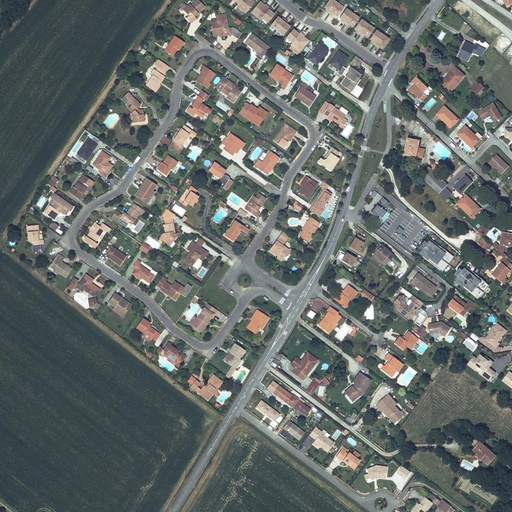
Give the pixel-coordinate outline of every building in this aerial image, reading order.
[(187,6),(183,10),(188,15),(186,18),(191,23),(196,18),(194,16),(197,14),(199,11),(204,6),(198,0),(196,0),(191,5),(190,4),(187,6)] [(245,13),(254,2),(251,0),(241,0),(238,4),(236,6),(245,13)] [(329,14),(337,3),(332,0),(329,0),(324,7),(328,10),(326,11),(329,14)] [(260,2),(251,13),(260,20),(261,18),(269,8),(266,6),(266,7),(260,2)] [(344,8),(337,3),(329,14),(333,16),(334,14),(337,17),(344,8)] [(267,23),(274,15),(271,12),(272,10),(269,8),(261,18),(267,23)] [(345,24),(352,13),(346,9),(339,18),(343,20),(342,22),(345,24)] [(352,27),(359,18),(352,13),(345,24),(348,26),(349,24),(352,27)] [(231,35),(231,32),(238,38),(242,33),(238,30),(238,29),(235,27),(235,28),(233,27),(228,27),(226,14),(216,15),(217,19),(211,20),(211,24),(212,31),(213,36),(217,35),(219,36),(231,35)] [(277,30),(285,20),(282,18),(280,19),(277,17),(270,25),(277,30)] [(360,35),(367,24),(361,19),(354,28),(358,31),(357,32),(360,35)] [(256,27),(263,30),(266,23),(259,20),(256,27)] [(283,35),(290,27),(286,24),(288,23),(285,20),(277,30),(283,35)] [(368,37),(374,28),(367,24),(360,35),(363,37),(364,35),(368,37)] [(292,43),(300,33),(297,30),(296,32),(293,29),(286,38),(292,43)] [(375,45),(382,34),(376,30),(369,39),(373,41),(372,43),(375,45)] [(299,52),(308,41),(302,36),(303,35),(300,33),(292,43),(290,45),(299,52)] [(383,48),(389,39),(382,34),(375,45),(378,47),(379,46),(383,48)] [(251,35),(247,40),(250,43),(248,45),(251,47),(253,46),(254,47),(253,49),(257,52),(255,53),(261,57),(269,48),(259,39),(257,41),(251,35)] [(165,50),(171,55),(177,48),(178,48),(179,49),(184,42),(175,36),(165,50)] [(319,62),(327,50),(319,44),(313,52),(309,49),(303,57),(307,60),(308,59),(315,63),(318,63),(319,62)] [(468,46),(464,44),(458,56),(468,61),(472,52),(475,53),(478,47),(475,45),(474,46),(469,44),(468,46)] [(337,73),(341,76),(346,69),(342,66),(348,57),(339,51),(330,64),(339,70),(337,73)] [(362,61),(355,56),(351,63),(357,67),(362,61)] [(153,75),(146,85),(156,92),(160,85),(159,84),(158,83),(163,76),(169,67),(160,60),(156,65),(158,67),(155,70),(154,69),(151,74),(153,75)] [(269,75),(276,80),(278,79),(283,82),(282,84),(280,87),(284,89),(293,75),(277,64),(269,75)] [(202,74),(197,81),(204,86),(207,82),(209,82),(215,73),(203,65),(201,68),(202,69),(200,73),(201,73),(202,74)] [(351,91),(354,87),(352,86),(358,78),(361,75),(351,67),(348,71),(349,72),(346,77),(341,85),(351,91)] [(447,79),(442,84),(450,92),(464,76),(455,67),(446,78),(447,79)] [(223,77),(216,87),(221,91),(222,88),(229,93),(226,97),(234,102),(241,92),(238,90),(233,87),(234,86),(235,85),(223,77)] [(414,84),(408,90),(413,94),(414,93),(422,102),(427,96),(424,93),(428,88),(416,77),(412,81),(413,83),(414,84)] [(478,81),(470,90),(475,96),(478,93),(480,95),(486,89),(478,81)] [(303,83),(294,96),(309,106),(316,96),(305,89),(307,85),(303,83)] [(407,92),(408,90),(414,84),(413,83),(405,91),(407,92)] [(206,101),(209,97),(201,91),(198,96),(206,101)] [(128,92),(122,99),(127,105),(126,106),(132,112),(131,113),(133,115),(133,123),(144,122),(143,110),(140,110),(138,108),(140,105),(128,92)] [(195,100),(193,103),(195,105),(193,107),(192,109),(189,107),(186,111),(193,116),(196,113),(202,118),(206,113),(208,115),(211,110),(195,100)] [(322,114),(329,104),(325,101),(318,111),(322,114)] [(239,113),(250,120),(253,116),(261,122),(267,113),(259,107),(257,109),(256,108),(255,109),(253,108),(254,107),(250,104),(250,106),(246,103),(239,113)] [(482,120),(490,115),(492,114),(496,121),(502,117),(493,103),(478,112),(482,120)] [(327,117),(328,115),(333,119),(339,123),(338,125),(341,127),(346,121),(342,119),(345,115),(338,110),(329,104),(322,114),(327,117)] [(437,114),(446,123),(447,122),(452,127),(459,120),(444,106),(437,114)] [(253,116),(250,120),(258,126),(261,122),(253,116)] [(283,147),(289,139),(289,138),(292,134),(293,135),(296,131),(285,124),(274,141),(283,147)] [(181,128),(172,140),(177,143),(174,147),(173,148),(176,150),(176,149),(178,150),(181,146),(190,134),(192,131),(184,125),(181,128)] [(457,134),(466,142),(467,141),(473,147),(480,140),(465,126),(457,134)] [(227,137),(223,144),(226,146),(223,149),(232,155),(234,152),(238,146),(240,148),(241,148),(245,144),(230,133),(227,137)] [(163,136),(160,142),(168,145),(171,139),(163,136)] [(87,161),(98,143),(97,143),(91,139),(88,137),(77,154),(87,161)] [(264,141),(258,137),(255,143),(260,146),(264,141)] [(408,145),(407,145),(404,155),(423,159),(425,148),(418,147),(419,141),(409,139),(408,145)] [(183,147),(181,146),(178,150),(176,149),(176,150),(173,148),(174,147),(177,143),(172,140),(167,147),(178,154),(183,147)] [(325,161),(323,160),(320,158),(318,162),(330,171),(339,158),(335,156),(339,152),(332,147),(329,152),(331,153),(325,161)] [(270,151),(262,162),(259,159),(254,166),(258,168),(266,175),(269,170),(270,171),(280,158),(278,157),(270,151)] [(109,172),(108,172),(106,170),(107,169),(109,170),(112,166),(107,162),(110,157),(102,152),(93,165),(101,171),(100,173),(106,177),(109,172)] [(502,174),(509,167),(496,155),(490,162),(495,167),(499,171),(498,171),(502,174)] [(164,164),(162,163),(161,162),(157,169),(166,175),(171,168),(173,170),(178,162),(169,156),(164,164)] [(223,174),(225,171),(219,166),(219,165),(214,162),(208,170),(220,178),(221,177),(222,178),(220,181),(225,184),(223,187),(227,190),(233,182),(229,179),(230,178),(225,174),(224,175),(223,174)] [(421,177),(439,194),(443,190),(447,185),(429,168),(421,177)] [(461,193),(473,182),(465,174),(453,186),(461,193)] [(54,186),(59,179),(53,175),(48,182),(54,186)] [(80,199),(83,194),(88,186),(90,188),(94,182),(83,175),(75,187),(73,187),(70,192),(80,199)] [(305,181),(301,186),(297,191),(308,198),(315,187),(309,183),(312,180),(306,176),(303,180),(305,181)] [(139,189),(135,195),(143,200),(145,197),(149,197),(150,198),(154,193),(152,191),(156,186),(146,179),(141,186),(142,187),(140,190),(139,189)] [(309,209),(318,215),(320,216),(326,207),(323,205),(332,193),(326,189),(329,185),(326,183),(323,181),(321,186),(323,188),(309,209)] [(192,206),(195,202),(197,199),(198,196),(195,194),(197,191),(190,186),(188,190),(190,191),(182,204),(186,206),(188,204),(192,206)] [(443,190),(439,194),(446,200),(449,197),(444,193),(445,192),(443,190)] [(55,220),(58,215),(56,214),(58,211),(60,212),(63,215),(67,209),(70,212),(74,207),(54,193),(50,198),(54,200),(50,206),(49,205),(44,212),(55,220)] [(253,196),(248,205),(251,207),(248,211),(256,217),(259,212),(257,211),(260,207),(259,206),(260,205),(261,205),(265,198),(258,193),(256,197),(253,196)] [(471,202),(464,196),(457,204),(472,218),(481,209),(472,201),(471,202)] [(387,211),(384,209),(389,203),(382,197),(371,211),(378,217),(380,214),(383,216),(387,211)] [(142,209),(133,202),(130,207),(139,213),(142,209)] [(303,206),(297,202),(294,206),(300,210),(303,206)] [(123,216),(121,215),(115,211),(111,217),(125,227),(128,222),(131,224),(139,213),(130,207),(125,214),(123,216)] [(172,232),(174,231),(172,220),(164,214),(159,222),(164,225),(165,233),(163,234),(159,238),(169,245),(171,246),(173,246),(174,244),(174,242),(173,241),(175,237),(175,233),(172,234),(172,232)] [(399,224),(393,231),(401,237),(405,232),(406,230),(420,241),(427,232),(421,228),(418,232),(410,226),(413,221),(406,215),(402,220),(403,221),(400,225),(399,224)] [(308,222),(303,230),(299,236),(308,242),(317,228),(315,227),(318,223),(310,217),(307,222),(308,222)] [(235,220),(224,235),(232,241),(238,233),(244,237),(248,230),(235,220)] [(421,228),(413,221),(410,226),(418,232),(421,228)] [(95,242),(104,229),(108,232),(110,229),(102,223),(100,226),(94,223),(90,228),(92,229),(90,232),(87,237),(86,236),(84,239),(85,242),(94,248),(97,243),(95,242)] [(483,224),(477,230),(483,236),(484,237),(490,230),(483,224)] [(27,226),(29,241),(33,241),(34,245),(41,244),(43,244),(43,240),(40,240),(38,225),(27,226)] [(406,230),(405,232),(419,242),(420,241),(406,230)] [(282,232),(279,237),(269,251),(273,253),(277,256),(282,259),(285,255),(288,251),(287,250),(287,249),(282,245),(285,241),(289,236),(282,232)] [(496,243),(493,246),(504,256),(506,258),(508,256),(503,252),(504,251),(505,246),(511,246),(511,235),(510,235),(510,234),(503,232),(500,247),(496,243)] [(358,234),(350,247),(358,252),(366,238),(358,234)] [(483,236),(477,242),(483,247),(488,242),(484,237),(483,236)] [(453,256),(429,238),(426,242),(421,249),(417,253),(441,271),(453,256)] [(199,239),(195,244),(201,248),(204,242),(199,239)] [(142,244),(139,248),(145,253),(150,247),(143,242),(142,244)] [(187,249),(190,252),(195,244),(192,242),(187,249)] [(372,252),(373,254),(381,245),(380,243),(372,252)] [(195,244),(190,252),(184,260),(192,265),(196,259),(195,258),(196,256),(197,257),(202,261),(208,253),(201,248),(195,244)] [(381,245),(373,254),(371,256),(382,267),(387,262),(389,259),(393,255),(381,245)] [(112,247),(106,256),(120,265),(126,256),(112,247)] [(347,252),(342,261),(351,266),(356,258),(347,252)] [(49,266),(54,269),(59,272),(58,273),(66,277),(71,269),(61,262),(64,258),(58,254),(49,266)] [(504,256),(491,272),(494,275),(507,259),(506,258),(504,256)] [(389,259),(387,262),(394,269),(397,266),(389,259)] [(511,264),(507,259),(494,275),(505,285),(509,280),(505,277),(510,271),(511,273),(511,264)] [(136,269),(132,274),(140,279),(141,278),(149,283),(154,275),(139,265),(141,262),(137,260),(132,267),(136,269)] [(175,260),(172,264),(179,269),(181,265),(175,260)] [(489,285),(465,266),(463,269),(457,276),(454,280),(477,299),(489,285)] [(454,273),(457,276),(463,269),(459,267),(454,273)] [(417,274),(412,281),(415,283),(415,286),(419,288),(421,288),(430,295),(436,287),(428,281),(427,282),(425,280),(426,279),(421,275),(420,277),(417,274)] [(84,290),(94,297),(88,298),(89,303),(89,306),(94,305),(97,302),(96,297),(95,297),(100,290),(91,283),(93,280),(85,275),(77,286),(76,287),(82,291),(84,290)] [(73,277),(66,287),(71,291),(73,287),(75,285),(78,281),(73,277)] [(161,277),(156,285),(160,288),(160,289),(166,294),(168,292),(170,293),(169,294),(172,296),(171,298),(175,300),(180,292),(183,288),(178,284),(176,285),(173,283),(171,286),(165,281),(166,280),(161,277)] [(183,288),(180,292),(185,296),(192,286),(187,283),(183,288)] [(350,300),(357,292),(348,285),(343,291),(341,293),(340,292),(337,296),(335,296),(333,299),(345,308),(348,310),(352,304),(352,301),(350,300)] [(494,289),(487,297),(491,301),(498,293),(494,289)] [(373,297),(363,290),(360,293),(361,296),(363,296),(367,299),(367,301),(370,301),(373,297)] [(115,306),(114,308),(121,313),(127,304),(120,299),(121,298),(114,293),(108,302),(115,306)] [(395,309),(408,318),(414,311),(417,306),(419,307),(422,303),(413,295),(410,300),(412,301),(408,306),(404,304),(403,296),(399,296),(395,301),(395,309)] [(455,296),(449,304),(464,316),(470,307),(455,296)] [(121,313),(114,308),(112,310),(123,317),(131,305),(121,298),(120,299),(127,304),(121,313)] [(196,318),(191,326),(198,331),(204,323),(206,324),(216,310),(207,303),(196,318)] [(464,316),(449,304),(447,307),(462,318),(464,316)] [(322,322),(321,321),(318,325),(328,333),(336,323),(338,324),(342,324),(345,320),(337,314),(337,312),(330,307),(327,311),(328,312),(324,317),(326,318),(322,322)] [(255,314),(251,320),(246,328),(255,333),(259,328),(264,320),(266,321),(268,317),(256,309),(254,313),(255,314)] [(310,309),(306,315),(312,319),(316,312),(310,309)] [(188,324),(191,326),(196,318),(194,316),(188,324)] [(150,327),(148,326),(149,325),(150,323),(143,318),(136,328),(144,333),(151,337),(155,331),(150,327)] [(437,323),(428,324),(430,334),(440,332),(446,336),(451,328),(442,322),(441,323),(437,324),(437,323)] [(497,324),(485,340),(495,348),(499,343),(497,342),(500,339),(499,338),(500,337),(501,337),(506,331),(497,324)] [(419,328),(417,331),(421,334),(425,329),(421,326),(419,328)] [(151,337),(155,340),(159,334),(155,331),(151,337)] [(402,339),(401,337),(399,336),(394,343),(403,350),(408,343),(410,344),(416,337),(408,331),(404,337),(402,339)] [(166,359),(167,358),(168,356),(172,359),(171,360),(175,363),(174,364),(178,366),(182,360),(179,358),(180,355),(177,353),(177,352),(176,351),(177,349),(171,345),(171,344),(168,342),(163,350),(166,353),(163,357),(166,359)] [(230,352),(224,360),(232,366),(234,367),(239,358),(245,350),(234,343),(229,351),(230,352)] [(185,356),(177,349),(176,351),(177,352),(177,353),(180,355),(179,358),(182,360),(185,356)] [(296,368),(292,372),(302,379),(314,364),(311,362),(314,358),(307,352),(300,362),(296,359),(294,359),(290,364),(296,368)] [(380,369),(381,370),(389,376),(395,369),(396,370),(398,371),(403,364),(388,354),(385,358),(388,361),(390,362),(388,364),(387,363),(384,367),(383,366),(380,364),(379,364),(378,366),(378,367),(380,369)] [(480,355),(477,359),(474,363),(479,367),(476,371),(489,381),(496,373),(489,368),(494,362),(488,359),(487,360),(480,355)] [(477,359),(474,356),(468,364),(476,371),(479,367),(474,363),(477,359)] [(229,378),(236,368),(234,367),(232,366),(225,376),(229,378)] [(357,380),(354,385),(356,387),(354,389),(357,392),(359,389),(363,392),(371,380),(359,372),(355,378),(357,380)] [(511,373),(509,372),(502,381),(511,387),(511,373)] [(200,390),(198,393),(207,400),(212,394),(211,393),(215,388),(216,389),(222,382),(212,374),(208,380),(209,383),(205,388),(201,388),(200,390)] [(186,383),(194,390),(196,387),(200,383),(190,376),(186,383)] [(321,381),(326,386),(329,383),(324,377),(321,381)] [(315,378),(310,384),(316,388),(321,382),(315,378)] [(273,392),(278,385),(272,381),(266,388),(273,392)] [(310,384),(305,391),(311,395),(316,388),(310,384)] [(278,385),(273,392),(296,410),(297,409),(305,415),(309,409),(302,404),(302,403),(291,394),(291,395),(278,385)] [(357,392),(354,389),(352,387),(352,386),(347,390),(349,392),(346,394),(351,401),(359,395),(357,392)] [(383,410),(387,414),(388,413),(390,415),(389,416),(395,423),(405,414),(402,410),(400,412),(395,406),(397,404),(388,394),(375,405),(381,411),(383,410)] [(281,414),(261,399),(256,406),(276,421),(281,414)] [(304,433),(288,421),(283,428),(286,430),(288,428),(289,430),(288,431),(299,439),(304,433)] [(319,444),(327,451),(333,442),(323,435),(322,436),(320,434),(321,431),(315,426),(309,434),(313,437),(315,433),(318,435),(316,439),(314,441),(315,441),(319,444)] [(376,432),(372,438),(381,445),(385,439),(376,432)] [(480,441),(472,450),(483,458),(482,459),(489,465),(496,456),(480,441)] [(343,447),(335,457),(342,461),(342,460),(347,464),(348,463),(349,464),(349,465),(353,469),(360,460),(356,458),(352,454),(348,452),(347,454),(345,452),(346,449),(343,447)] [(483,458),(472,450),(471,451),(479,457),(478,458),(481,461),(482,459),(483,458)] [(387,466),(376,465),(367,470),(368,473),(364,474),(367,480),(370,478),(371,480),(376,477),(387,478),(387,466)] [(411,472),(403,466),(398,473),(406,479),(411,472)] [(418,503),(411,511),(424,511),(427,509),(428,509),(433,503),(425,497),(420,505),(418,503)] [(441,500),(437,506),(445,511),(450,505),(442,499),(441,500)]
